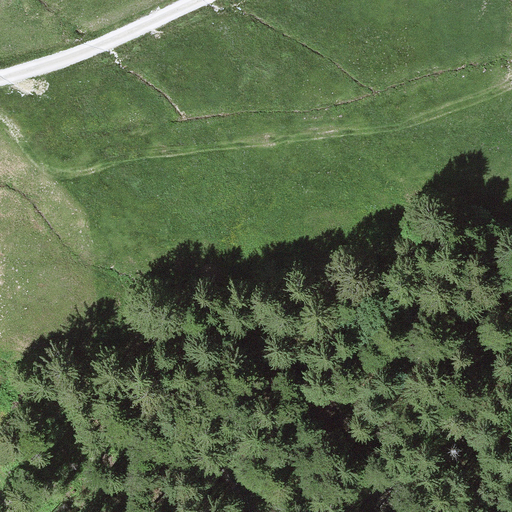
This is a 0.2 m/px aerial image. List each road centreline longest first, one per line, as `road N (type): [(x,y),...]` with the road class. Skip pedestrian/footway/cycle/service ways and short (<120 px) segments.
road 1 (track): [(511,83),(409,123),(114,155),(58,169),(35,161),(0,116)]
road 2 (track): [(199,0),(79,53),(0,76)]
